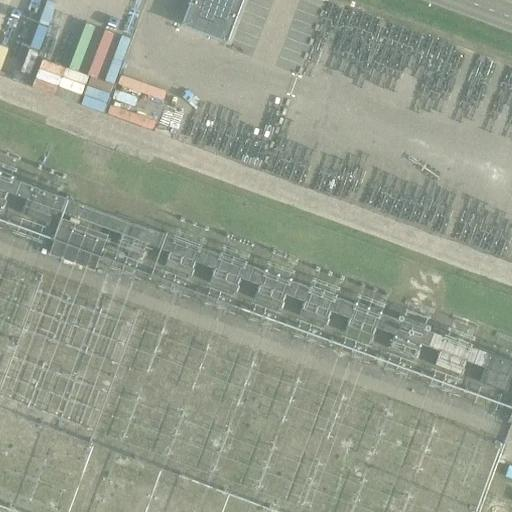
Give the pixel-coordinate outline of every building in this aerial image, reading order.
[(191,0),(181,26),(227,43),(243,0),(191,0)] [(85,83),(89,69),(67,64),(64,78),(85,83)] [(53,208),(30,200),(24,215),(47,223),(53,208)] [(64,219),(51,254),(96,271),(109,236),(64,219)] [(147,243),(124,235),(118,250),(141,258),(147,243)] [(195,261),(173,253),(167,268),(190,276),(195,261)] [(241,278),(218,269),(212,284),(235,293),(241,278)] [(286,294),(263,286),(258,301),(280,309),(286,294)] [(331,311),(308,303),(303,318),(325,326),(331,311)] [(376,327),(353,319),(348,334),(370,343),(376,327)] [(421,344),(399,336),(393,351),(415,359),(421,344)] [(466,361),(444,352),(438,367),(461,376),(466,361)] [(511,377),(489,369),(483,384),(505,392),(511,377)]
